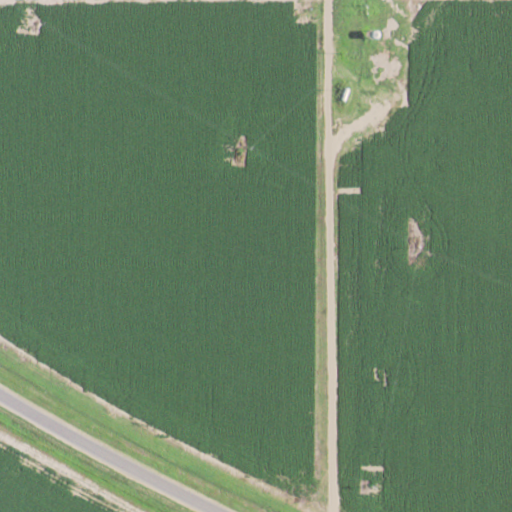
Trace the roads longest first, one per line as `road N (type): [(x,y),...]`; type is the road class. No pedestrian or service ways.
road 1 (track): [(331,511),(330,0)]
road 2 (secondary): [(216,511),(0,393)]
